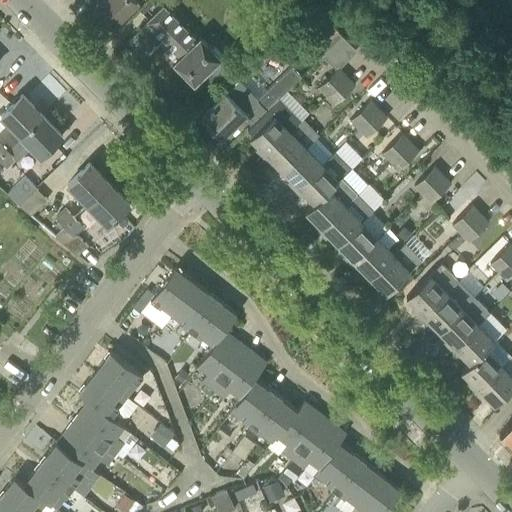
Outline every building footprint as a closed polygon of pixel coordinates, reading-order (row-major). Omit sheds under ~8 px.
[(102,0),(96,6),(114,25),(137,2),(135,0),(102,0)] [(195,41),(162,7),(128,40),(144,57),(164,38),(180,55),(173,61),(194,83),(207,70),(217,80),(228,69),(198,37),(195,41)] [(307,36),(324,54),(344,35),(327,17),(307,36)] [(344,35),(324,54),(337,68),(319,86),(327,94),(347,75),(340,67),(357,50),(344,35)] [(256,149),(263,157),(302,119),(280,96),(301,76),(291,65),(254,101),(264,112),(248,127),(254,133),(251,136),(260,146),(256,149)] [(347,75),(327,94),(335,103),(355,83),(347,75)] [(253,104),(235,86),(229,93),(227,91),(203,116),(222,135),(236,122),(239,124),(249,114),(246,111),(253,104)] [(1,114),(21,134),(43,114),(23,93),(1,114)] [(359,127),(379,108),(371,99),(351,119),(359,127)] [(379,108),(359,127),(367,135),(387,116),(379,108)] [(21,134),(8,147),(0,155),(0,158),(8,167),(17,158),(18,159),(32,146),(42,155),(63,134),(43,114),(21,134)] [(304,117),(302,119),(263,157),(271,164),(274,160),(283,169),(307,146),(319,133),(304,117)] [(391,160),(411,140),(403,132),(383,151),(391,160)] [(0,155),(8,147),(0,138),(0,155)] [(411,140),(391,160),(400,168),(420,149),(411,140)] [(307,146),(283,169),(292,178),(288,182),(295,189),(323,162),(307,146)] [(335,150),(323,162),(295,189),(302,197),(306,193),(314,202),(342,176),(351,167),(335,150)] [(88,203),(109,182),(90,162),(68,182),(88,203)] [(423,192),(443,173),(435,165),(415,184),(423,192)] [(443,173),(423,192),(431,201),(451,182),(443,173)] [(7,193),(18,203),(36,186),(25,175),(7,193)] [(319,231),(358,192),(342,176),(314,202),(306,210),(315,220),(311,223),(319,231)] [(109,182),(88,203),(108,224),(130,203),(109,182)] [(36,186),(18,203),(31,214),(48,198),(36,186)] [(358,192),(319,231),(326,238),(330,234),(338,243),(362,220),(374,209),(358,192)] [(461,231),(481,212),(472,203),(453,223),(461,231)] [(56,215),(65,225),(74,216),(65,206),(56,215)] [(489,220),(481,212),(461,231),(469,240),(489,220)] [(116,218),(123,226),(128,221),(121,214),(116,218)] [(74,216),(65,225),(55,235),(77,255),(88,244),(76,232),(83,225),(74,216)] [(362,220),(338,243),(347,252),(343,256),(350,263),(378,236),(362,220)] [(378,236),(350,263),(358,271),(361,267),(370,276),(394,252),(378,236)] [(394,252),(370,276),(379,285),(375,288),(383,296),(422,258),(406,241),(394,252)] [(499,270),(511,256),(511,244),(510,242),(491,262),(499,270)] [(511,274),(511,256),(499,270),(507,279),(511,274)] [(411,309),(419,316),(458,278),(442,261),(406,296),(415,306),(411,309)] [(172,313),(196,281),(175,266),(155,292),(148,287),(134,305),(142,310),(152,297),(172,313)] [(458,278),(419,316),(426,324),(430,320),(438,329),(474,294),(458,278)] [(196,281),(172,313),(191,327),(215,296),(196,281)] [(474,294),(438,329),(447,338),(443,342),(451,349),(478,322),(490,311),(474,294)] [(215,296),(191,327),(213,344),(225,329),(237,313),(215,296)] [(471,362),(486,347),(494,338),(478,322),(451,349),(458,356),(462,353),(471,362)] [(225,329),(213,344),(199,362),(209,370),(203,378),(207,381),(201,388),(208,394),(214,386),(243,348),(236,342),(239,339),(225,329)] [(475,390),(502,363),(486,347),(471,362),(462,370),(471,379),(467,383),(475,390)] [(243,348),(214,386),(225,395),(231,387),(241,395),(256,376),(267,361),(254,350),(251,354),(243,348)] [(95,370),(127,395),(143,374),(146,375),(151,369),(144,364),(139,370),(112,349),(95,370)] [(511,373),(502,363),(475,390),(482,398),(485,394),(495,404),(511,386),(511,373)] [(176,376),(183,381),(189,373),(182,368),(176,376)] [(127,395),(95,370),(80,391),(90,399),(89,399),(111,416),(127,395)] [(256,376),(241,395),(232,407),(253,423),(277,392),(256,376)] [(277,392),(253,423),(274,439),(278,433),(298,408),(277,392)] [(111,416),(89,399),(74,420),(115,452),(123,441),(116,435),(124,425),(111,416)] [(298,408),(278,433),(288,441),(283,448),(293,456),(323,417),(316,412),(318,409),(305,399),(298,408)] [(511,415),(499,433),(511,445),(511,415)] [(323,417),(293,456),(305,465),(310,458),(320,466),(339,441),(347,431),(333,420),(331,423),(323,417)] [(115,452),(74,420),(58,441),(88,464),(92,467),(100,457),(107,463),(115,452)] [(164,445),(175,431),(160,420),(150,434),(164,445)] [(88,464),(58,441),(41,462),(72,486),(88,464)] [(339,441),(320,466),(315,472),(337,488),(361,457),(339,441)] [(361,457),(337,488),(356,503),(380,472),(361,457)] [(302,468),(291,461),(283,471),(282,470),(278,475),(287,485),(291,479),(294,480),(302,468)] [(72,486),(41,462),(25,483),(46,499),(56,507),(72,486)] [(380,472),(356,503),(367,511),(383,511),(401,488),(380,472)] [(36,511),(46,499),(25,483),(15,475),(0,495),(21,511),(36,511)] [(266,501),(284,494),(279,480),(260,487),(266,501)] [(252,483),(243,487),(247,496),(256,492),(252,483)] [(218,511),(224,511),(234,508),(226,488),(211,494),(218,511)] [(21,511),(0,495),(0,511),(21,511)] [(190,507),(192,511),(201,511),(204,511),(200,502),(190,507)]
